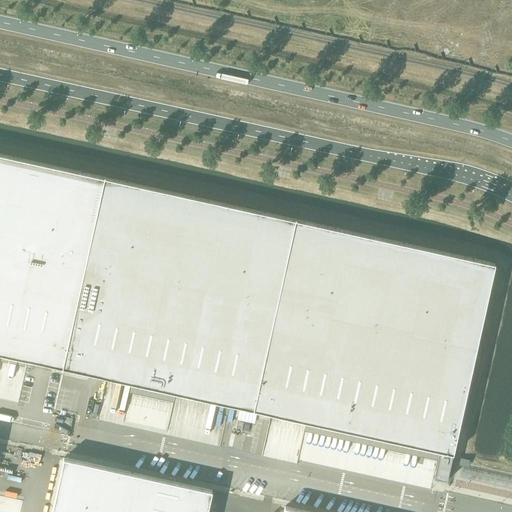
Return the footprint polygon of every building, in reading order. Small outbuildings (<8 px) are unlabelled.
[(62,367),(104,177),(0,153),(0,353),(62,367)] [(253,409),(294,219),(294,218),(105,177),(104,177),(62,367),(63,367),(253,409)] [(453,453),(495,263),(295,219),(294,219),(253,409),(254,409),(438,450),(453,453)] [(447,484),(453,453),(438,450),(432,481),(447,484)] [(207,511),(212,490),(64,457),(51,511),(207,511)]
